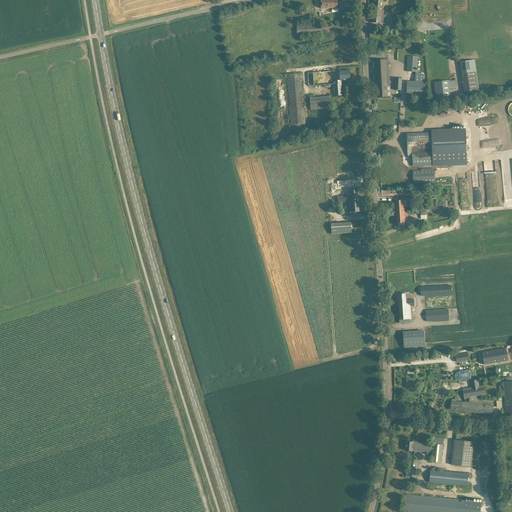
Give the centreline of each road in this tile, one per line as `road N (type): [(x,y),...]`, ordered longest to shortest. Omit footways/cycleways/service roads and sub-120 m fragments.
road 1 (secondary): [(229,511),(141,223),(100,34)]
road 2 (unclassified): [(386,413),(361,0)]
road 3 (unclassified): [(100,34),(249,0)]
road 4 (unclassified): [(386,413),(511,427)]
